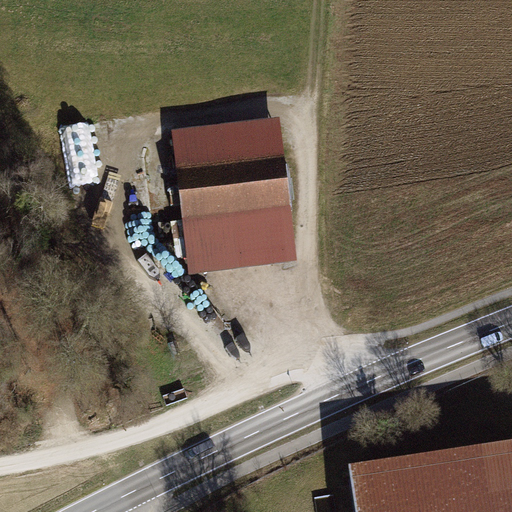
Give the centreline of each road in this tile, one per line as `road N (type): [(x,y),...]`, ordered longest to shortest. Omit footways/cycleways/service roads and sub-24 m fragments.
road 1 (primary): [(511,322),(92,511)]
road 2 (track): [(0,462),(133,437),(310,362),(338,395)]
road 3 (track): [(313,0),(302,321),(310,362)]
